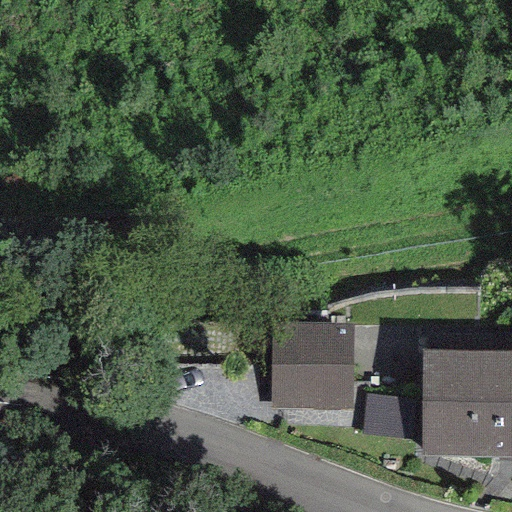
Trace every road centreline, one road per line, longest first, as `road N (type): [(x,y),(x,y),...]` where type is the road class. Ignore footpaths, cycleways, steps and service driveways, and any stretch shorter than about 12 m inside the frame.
road 1 (tertiary): [(0,421),(67,421),(243,455),(410,511)]
road 2 (track): [(234,258),(511,205)]
